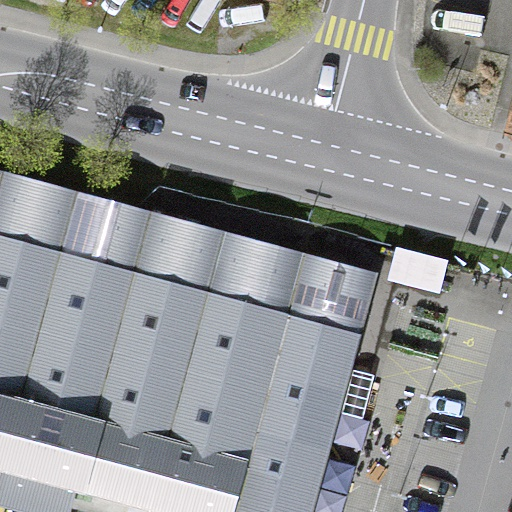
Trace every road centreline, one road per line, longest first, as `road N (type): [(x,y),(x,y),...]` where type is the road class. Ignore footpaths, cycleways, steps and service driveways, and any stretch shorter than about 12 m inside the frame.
road 1 (primary): [(0,67),(326,152)]
road 2 (primary): [(326,152),(511,199)]
road 3 (tertiary): [(364,0),(326,152)]
